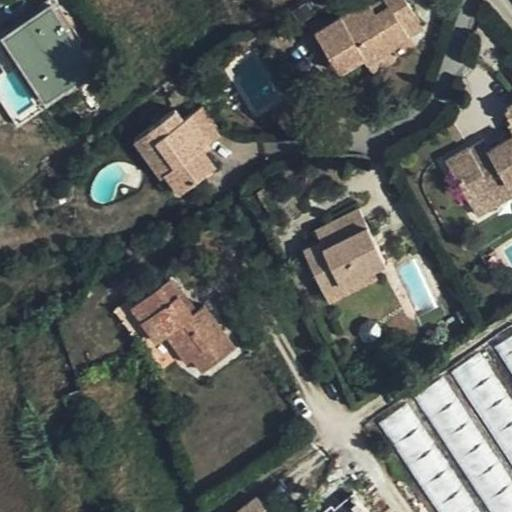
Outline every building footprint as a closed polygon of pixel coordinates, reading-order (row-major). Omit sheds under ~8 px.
[(390,46),(409,35),(401,20),(414,12),(406,0),(388,0),(390,2),(375,10),(371,3),(369,0),(364,0),(334,19),(320,27),(316,29),(339,69),(365,55),(367,59),(390,46)] [(388,0),(376,0),(371,3),(375,10),(390,2),(388,0)] [(93,65),(52,4),(34,16),(8,34),(47,95),(93,65)] [(423,27),(414,12),(401,20),(409,35),(423,27)] [(316,21),(320,27),(334,19),(331,13),(316,21)] [(396,58),(390,46),(367,59),(374,70),(396,58)] [(511,101),(504,106),(511,119),(511,120),(508,122),(511,129),(511,135),(491,147),(476,155),(470,144),(446,157),(472,203),(511,182),(511,181),(511,101)] [(223,131),(204,102),(183,117),(176,107),(154,123),(162,134),(158,136),(176,163),(165,170),(180,191),(216,164),(207,151),(202,146),(210,140),(223,131)] [(159,175),(165,170),(176,163),(158,136),(162,134),(154,123),(134,138),(159,175)] [(491,147),(484,136),(470,144),(476,155),(491,147)] [(214,145),(210,140),(202,146),(207,151),(214,145)] [(511,195),(511,183),(511,182),(472,203),(478,214),(511,195)] [(265,186),(258,189),(268,207),(275,204),(265,186)] [(320,238),(304,246),(324,288),(373,265),(385,259),(360,206),(331,220),(336,232),(320,238)] [(316,228),(320,238),(336,232),(331,220),(316,228)] [(330,300),(379,277),(373,265),(324,288),(330,300)] [(184,287),(181,289),(179,291),(192,310),(198,306),(184,287)] [(132,302),(142,316),(152,310),(142,296),(132,302)] [(511,334),(497,343),(511,367),(511,334)] [(414,399),(381,419),(438,511),(511,511),(511,395),(484,349),(445,373),(446,375),(412,396),(414,399)] [(81,388),(63,394),(80,442),(97,437),(81,388)] [(364,511),(351,493),(324,511),(364,511)] [(272,511),(258,494),(234,511),(272,511)]
